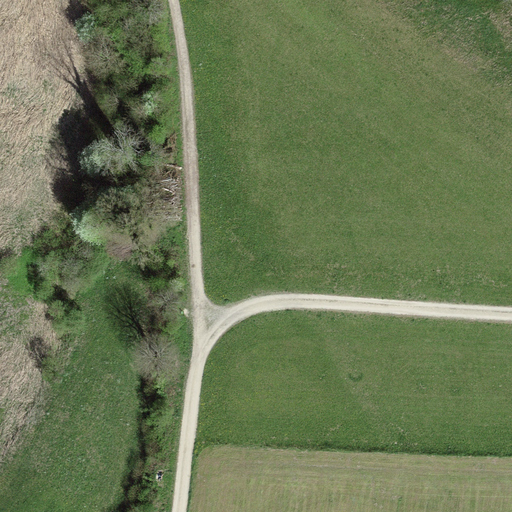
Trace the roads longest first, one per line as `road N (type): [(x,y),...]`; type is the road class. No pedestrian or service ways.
road 1 (track): [(197,323),(182,98),(166,0)]
road 2 (track): [(511,313),(277,302),(197,323)]
road 3 (track): [(197,323),(176,511)]
